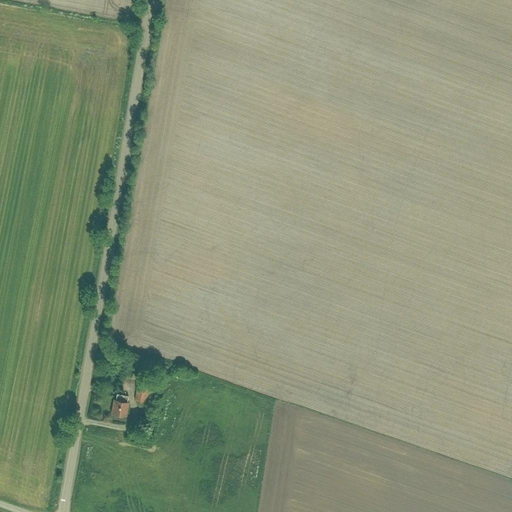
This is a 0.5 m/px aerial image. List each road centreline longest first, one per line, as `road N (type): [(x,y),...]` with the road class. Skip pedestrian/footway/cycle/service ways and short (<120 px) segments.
road 1 (unclassified): [(62,511),(146,0)]
road 2 (unknown): [(0,445),(194,511)]
